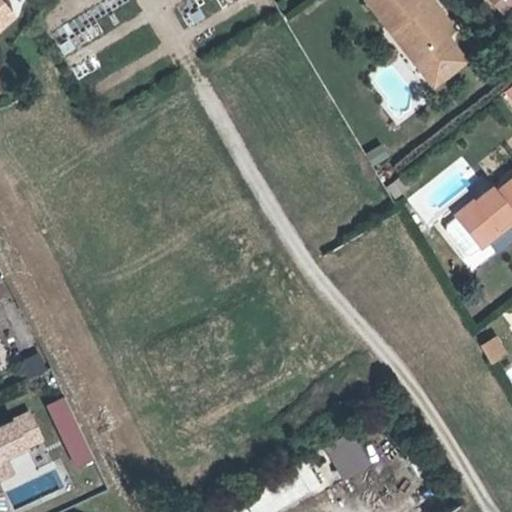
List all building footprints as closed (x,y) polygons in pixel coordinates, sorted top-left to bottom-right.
[(445,34),(432,18),(440,12),(430,0),(423,0),(422,2),(420,0),(366,0),(389,29),(395,24),(418,54),(413,59),(433,85),(464,60),(444,35),(445,34)] [(511,0),(490,0),(501,11),(511,0)] [(0,26),(12,16),(0,2),(0,26)] [(432,18),(445,34),(453,28),(440,12),(432,18)] [(395,24),(389,29),(413,59),(418,54),(395,24)] [(511,84),(502,91),(511,106),(511,105),(511,84)] [(372,166),(387,158),(380,145),(365,153),(372,166)] [(511,177),(494,192),(490,187),(455,215),(456,216),(470,233),(475,229),(484,242),(500,229),(497,224),(510,214),(511,216),(511,177)] [(497,224),(500,229),(511,219),(511,216),(510,214),(497,224)] [(469,253),(484,242),(475,229),(470,233),(456,216),(446,224),(446,229),(464,253),(469,253)] [(496,335),(478,344),(489,364),(507,355),(496,335)] [(42,354),(22,357),(25,377),(45,374),(42,354)] [(69,396),(48,403),(70,469),(91,462),(69,396)] [(39,433),(29,412),(0,425),(0,478),(11,473),(3,456),(25,446),(22,441),(39,433)] [(342,481),(370,463),(349,430),(322,447),(342,481)] [(41,438),(39,433),(22,441),(25,446),(41,438)] [(210,505),(213,511),(275,511),(321,488),(307,461),(236,499),(233,493),(210,505)]
